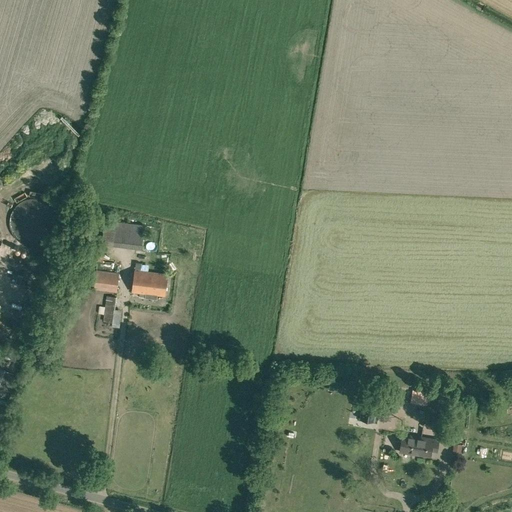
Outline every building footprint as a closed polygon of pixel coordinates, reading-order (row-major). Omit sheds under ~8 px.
[(142,249),(144,224),(104,219),(102,243),(142,249)] [(165,295),(168,273),(140,270),(141,262),(136,262),(135,270),(132,291),(165,295)] [(105,296),(106,291),(117,292),(119,272),(96,269),(93,294),(105,296)] [(113,322),(116,297),(108,295),(107,303),(105,303),(103,320),(113,322)] [(431,390),(414,388),(412,403),(429,404),(431,390)] [(375,421),(379,396),(364,393),(360,419),(375,421)] [(360,434),(348,433),(348,444),(360,444),(360,434)] [(400,450),(430,455),(431,449),(437,450),(439,440),(403,434),(400,450)] [(456,453),(466,453),(466,443),(456,443),(456,453)]
